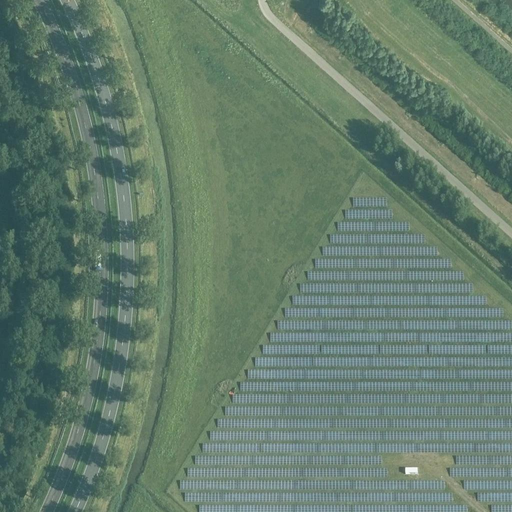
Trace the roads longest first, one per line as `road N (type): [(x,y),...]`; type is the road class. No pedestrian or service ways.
road 1 (trunk): [(39,0),(68,62),(91,143),(102,228),(101,321),(90,383),(47,511)]
road 2 (trunk): [(76,511),(107,431),(121,359),(127,222),(100,82),(69,0)]
road 3 (unclassified): [(511,233),(282,29),(262,0)]
